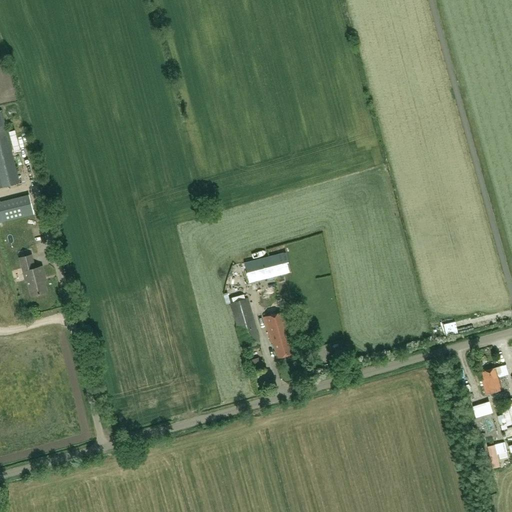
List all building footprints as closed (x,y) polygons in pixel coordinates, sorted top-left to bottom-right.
[(2,111),(0,111),(0,187),(20,183),(2,111)] [(18,155),(26,152),(22,143),(14,146),(18,155)] [(0,201),(0,222),(33,215),(28,195),(0,202),(0,201)] [(278,254),(244,262),(249,283),(291,272),(285,252),(278,254)] [(32,255),(19,258),(25,281),(27,280),(31,296),(46,292),(43,276),(44,276),(42,267),(35,268),(32,255)] [(278,306),(273,291),(260,295),(266,310),(278,306)] [(247,298),(229,303),(242,345),(260,340),(247,298)] [(284,312),(264,318),(271,343),(272,343),(277,358),(293,353),(289,338),(291,338),(284,312)] [(445,338),(457,336),(455,324),(442,326),(445,338)] [(259,358),(249,360),(252,372),(262,369),(259,358)] [(508,388),(507,389),(503,375),(498,376),(496,368),(481,372),(483,380),(481,380),(485,394),(503,390),(504,393),(509,391),(508,388)] [(469,395),(470,402),(480,401),(480,394),(469,395)] [(511,403),(509,404),(509,405),(506,406),(506,405),(500,407),(502,415),(497,416),(500,426),(505,425),(506,426),(511,424),(511,425),(511,403)] [(498,437),(491,413),(468,420),(478,450),(479,450),(483,449),(483,447),(486,446),(484,440),(498,437)] [(488,446),(493,467),(499,465),(497,454),(502,453),(507,451),(506,450),(504,442),(488,446)] [(483,449),(479,450),(482,463),(487,462),(483,449)]
